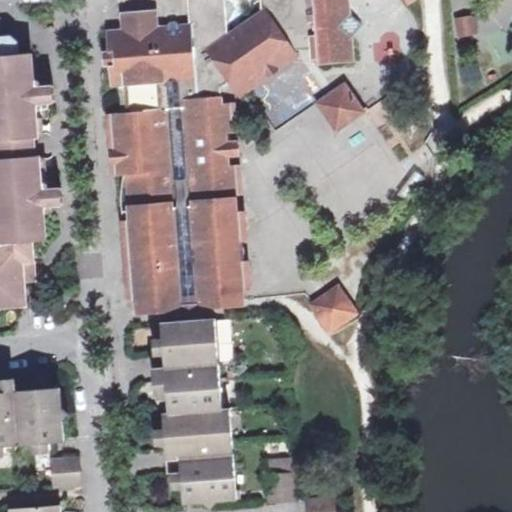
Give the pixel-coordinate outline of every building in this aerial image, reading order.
[(188,0),(190,24),(181,24),(176,18),(168,19),(167,25),(159,26),(147,27),(146,16),(134,17),(135,27),(122,28),(108,29),(109,50),(110,65),(112,85),(120,85),(123,111),(114,112),(119,173),(127,172),(129,209),(124,209),(125,221),(131,233),(136,296),(136,299),(143,298),(143,306),(178,303),(201,301),(242,298),(242,287),(240,262),(233,262),(231,238),(238,238),(236,214),(235,199),(228,200),(228,193),(235,193),(233,162),(226,163),(225,154),(224,140),(223,131),(230,131),(228,103),(222,103),(221,88),(230,83),(237,93),(295,54),(310,39),(311,60),(319,60),(320,63),(355,62),(351,0),(188,0)] [(147,27),(159,26),(158,9),(121,11),(122,28),(135,27),(134,17),(146,16),(147,27)] [(455,21),(458,38),(478,35),(473,17),(455,21)] [(0,300),(5,300),(20,299),(19,283),(38,282),(35,241),(47,240),(45,215),(50,212),(51,207),(63,206),(62,188),(50,189),(49,183),(43,183),(37,111),(40,110),(41,109),(43,106),(42,102),(55,101),(53,84),(42,85),(42,81),(41,79),(39,78),(34,79),(32,52),(19,53),(19,42),(9,34),(0,34),(0,300)] [(295,54),(237,93),(242,99),(301,57),(328,96),(317,104),(337,132),(367,112),(347,83),(337,90),(317,66),(320,63),(319,60),(311,60),(310,39),(295,54)] [(228,103),(230,131),(238,130),(236,102),(228,103)] [(111,174),(119,173),(114,112),(107,112),(111,174)] [(224,140),(225,154),(239,153),(238,139),(224,140)] [(233,162),(235,193),(242,192),(240,162),(233,162)] [(236,214),(238,238),(245,237),(244,213),(236,214)] [(131,233),(125,221),(123,221),(128,296),(136,296),(131,233)] [(240,262),(242,287),(249,286),(247,261),(240,262)] [(354,317),(335,290),(310,306),(308,308),(327,335),(354,317)] [(178,303),(180,323),(202,322),(202,317),(201,301),(178,303)] [(164,324),(165,341),(166,356),(167,368),(155,369),(156,386),(158,386),(169,385),(170,400),(171,415),(165,415),(166,430),(167,445),(169,467),(181,466),(182,475),(183,490),(184,504),(204,502),(213,508),(220,501),(238,499),(230,409),(222,410),(216,320),(202,322),(180,323),(164,324)] [(155,357),(166,356),(165,341),(154,341),(155,357)] [(0,446),(6,446),(33,444),(51,442),(65,441),(64,421),(69,413),(63,408),(62,388),(17,391),(16,379),(0,379),(0,446)] [(169,385),(158,386),(159,401),(170,400),(169,385)] [(167,445),(166,430),(157,431),(158,446),(167,445)] [(51,442),(33,444),(34,453),(52,452),(51,442)] [(83,487),(81,457),(52,458),(54,489),(83,487)] [(269,461),(270,476),(292,474),(290,459),(269,461)] [(298,502),(296,474),(292,474),(270,476),(266,476),(268,505),(298,502)] [(183,490),(182,475),(172,476),(173,491),(183,490)] [(338,511),(337,499),(309,501),(309,511),(338,511)]
